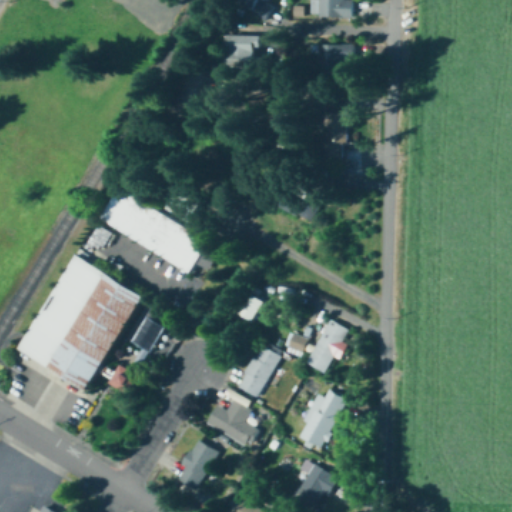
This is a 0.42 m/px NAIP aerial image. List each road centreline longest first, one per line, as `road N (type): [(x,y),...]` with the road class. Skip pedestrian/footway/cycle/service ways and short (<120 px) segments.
road 1 (residential): [(380,511),(392,0)]
road 2 (tertiary): [(156,511),(0,415)]
road 3 (residential): [(196,368),(121,490)]
